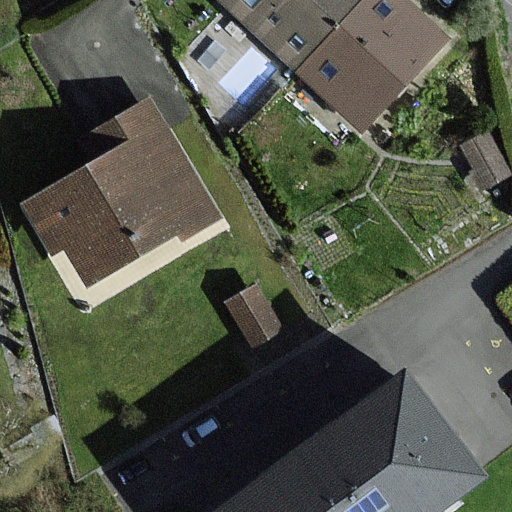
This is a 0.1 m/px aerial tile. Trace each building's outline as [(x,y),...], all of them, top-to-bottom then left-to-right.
[(223,0),(296,70),(363,0),(223,0)] [(360,131),(447,40),(404,0),(363,0),(296,70),(360,131)] [(109,156),(26,205),(52,249),(65,242),(88,281),(178,228),(183,237),(216,217),(148,102),(96,133),(109,156)] [(508,173),(489,136),(467,147),(487,184),(508,173)] [(278,330),(256,290),(232,304),(254,343),(278,330)] [(430,511),(480,474),(404,375),(225,511),(430,511)]
